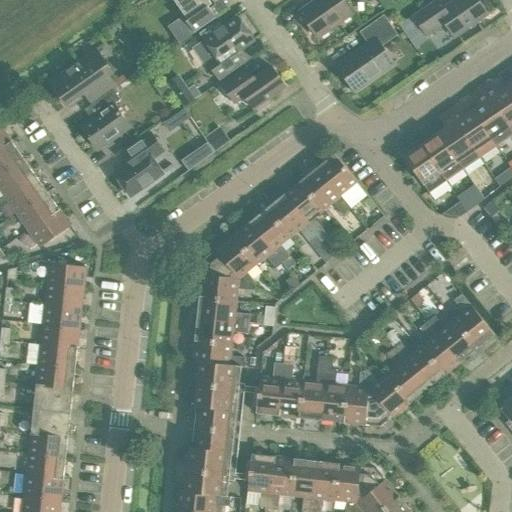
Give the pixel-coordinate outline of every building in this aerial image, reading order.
[(209,1),(210,0),(173,0),(188,20),(186,21),(194,33),(216,18),(208,7),(212,4),(209,1)] [(342,0),(316,0),(299,12),(318,39),(352,14),(342,0)] [(454,38),(487,15),(476,0),(455,0),(443,9),(437,0),(435,0),(413,16),(427,37),(445,25),(454,38)] [(376,41),(393,29),(384,16),(360,33),(368,44),(337,66),(355,92),(393,65),(376,41)] [(211,26),(200,34),(205,40),(215,55),(207,61),(219,79),(243,62),(237,52),(253,40),(247,31),(247,27),(243,21),(240,20),(237,17),(216,32),(211,26)] [(92,103),(116,86),(109,76),(113,74),(96,49),(50,81),(67,106),(85,93),(92,103)] [(254,110),(286,87),(271,66),(254,78),(247,68),(222,85),(235,104),(245,97),(254,110)] [(511,97),(505,87),(497,93),(490,82),(481,88),(511,133),(511,97)] [(511,136),(511,133),(481,88),(472,95),(479,105),(471,110),(496,147),(511,136)] [(98,150),(130,128),(114,104),(120,100),(113,90),(100,99),(107,109),(82,126),(98,150)] [(496,147),(471,110),(463,116),(456,105),(447,111),(480,159),(496,147)] [(184,108),(164,122),(170,130),(190,116),(184,108)] [(480,159),(447,111),(438,118),(445,128),(438,133),(463,170),(480,159)] [(0,150),(12,142),(0,124),(0,150)] [(446,182),(463,170),(438,133),(421,145),(446,182)] [(131,197),(163,174),(153,159),(163,151),(150,134),(123,153),(130,163),(115,174),(122,184),(121,187),(125,193),(128,194),(131,197)] [(12,142),(0,150),(0,175),(24,159),(12,142)] [(429,194),(439,187),(446,182),(421,145),(403,157),(429,194)] [(334,154),(317,168),(349,209),(357,203),(367,195),(358,183),(340,161),(334,154)] [(24,159),(0,175),(0,189),(5,197),(35,175),(24,159)] [(317,168),(300,182),(323,211),(333,204),(342,215),(349,209),(317,168)] [(35,175),(5,197),(17,213),(47,192),(35,175)] [(483,200),(499,188),(494,181),(478,193),(483,200)] [(300,182),(283,196),(316,236),(321,243),(329,237),(314,219),(323,211),(300,182)] [(47,192),(17,213),(28,230),(59,209),(47,192)] [(468,208),(479,200),(473,192),(462,200),(468,208)] [(283,196),(266,209),(290,238),(299,231),(308,242),(316,236),(283,196)] [(459,218),(467,213),(460,203),(440,217),(459,218)] [(59,209),(28,230),(40,247),(71,226),(59,209)] [(266,209),(250,222),(282,263),(290,257),(280,246),(290,238),(266,209)] [(250,222),(233,236),(256,265),(266,257),(275,269),(282,263),(250,222)] [(233,236),(215,250),(239,279),(238,279),(254,288),(256,285),(246,273),(256,265),(233,236)] [(1,249),(0,249),(0,263),(2,266),(10,264),(1,249)] [(203,260),(201,276),(238,280),(238,279),(239,279),(215,250),(203,260)] [(49,263),(47,282),(47,284),(84,288),(86,267),(49,263)] [(8,270),(7,279),(16,280),(17,267),(8,270)] [(201,276),(199,296),(236,301),(237,289),(252,291),(254,288),(238,279),(238,280),(201,276)] [(45,305),(82,309),(84,288),(47,284),(45,305)] [(5,299),(14,300),(15,288),(6,287),(5,299)] [(462,294),(454,301),(463,312),(454,320),(477,349),(495,335),(473,308),(462,294)] [(199,296),(197,318),(249,324),(249,315),(235,313),(236,301),(199,296)] [(14,300),(5,299),(4,311),(12,312),(14,300)] [(43,326),(79,330),(82,309),(45,305),(43,326)] [(435,316),(428,322),(460,363),(477,349),(454,320),(444,327),(435,316)] [(197,318),(194,340),(231,344),(233,332),(247,334),(249,324),(197,318)] [(428,322),(420,328),(430,339),(420,347),(444,376),(460,363),(428,322)] [(40,347),(77,351),(79,330),(43,326),(40,347)] [(0,340),(9,341),(11,328),(2,327),(0,340)] [(9,341),(0,340),(0,343),(0,352),(8,354),(9,341)] [(194,340),(192,363),(199,364),(199,362),(241,367),(244,367),(245,358),(230,356),(231,344),(194,340)] [(396,366),(387,374),(410,403),(444,376),(420,347),(411,355),(402,343),(387,355),(396,366)] [(38,368),(75,372),(77,351),(40,347),(38,368)] [(285,347),(284,364),(293,365),(295,348),(285,347)] [(304,381),(300,418),(321,421),(328,357),(318,356),(316,383),(304,381)] [(328,357),(321,421),(343,423),(346,386),(334,384),(336,370),(332,369),(333,357),(328,357)] [(185,492),(227,497),(232,454),(237,455),(239,443),(241,422),(242,410),(236,410),(241,367),(199,362),(199,364),(194,406),(194,413),(190,442),(190,449),(185,492)] [(260,377),(256,414),(278,416),(284,364),(274,363),(273,378),(260,377)] [(284,364),(278,416),(300,418),(304,381),(292,380),(293,365),(284,364)] [(36,389),(73,393),(75,372),(38,368),(36,389)] [(368,370),(364,371),(368,388),(370,387),(387,410),(393,417),(410,403),(387,374),(377,382),(368,370)] [(346,386),(343,423),(363,425),(367,388),(368,388),(364,371),(360,372),(358,387),(346,386)] [(367,388),(363,425),(380,427),(393,417),(387,410),(370,387),(368,388),(367,388)] [(36,389),(34,408),(34,410),(70,414),(73,393),(36,389)] [(511,399),(510,397),(498,407),(511,425),(511,424),(511,399)] [(31,431),(68,435),(70,414),(34,410),(31,431)] [(29,451),(66,455),(68,435),(31,431),(29,451)] [(27,472),(64,476),(66,455),(29,451),(27,472)] [(268,509),(273,457),(251,454),(247,491),(260,493),(258,508),(268,509)] [(291,496),(295,459),(273,457),(268,509),(277,510),(279,495),(291,496)] [(295,459),(291,496),(303,498),(301,511),(310,511),(316,462),(295,459)] [(334,501),(338,464),(316,462),(310,511),(320,511),(322,500),(334,501)] [(355,502),(359,466),(338,464),(334,501),(346,503),(344,511),(351,511),(356,503),(355,502)] [(355,502),(356,503),(357,503),(375,489),(385,480),(376,468),(359,466),(355,502)] [(25,493),(61,497),(64,476),(27,472),(25,493)] [(362,511),(381,511),(399,497),(385,480),(375,489),(357,503),(356,503),(351,511),(361,511),(362,511)] [(178,491),(175,511),(213,511),(214,505),(229,507),(230,497),(227,497),(185,492),(178,491)] [(22,511),(59,511),(61,497),(25,493),(22,511)] [(410,511),(399,497),(381,511),(410,511)]
